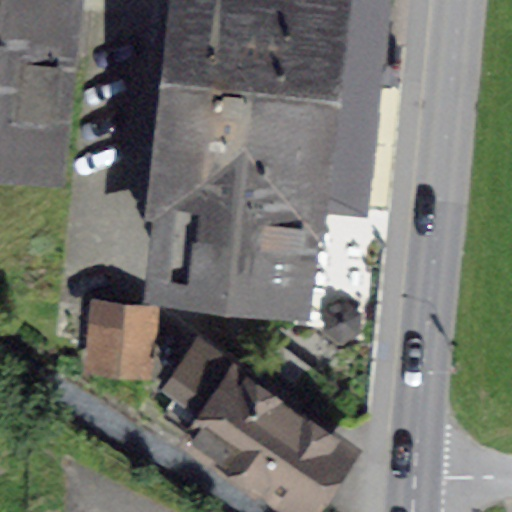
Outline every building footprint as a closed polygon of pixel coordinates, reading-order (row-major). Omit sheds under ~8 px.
[(0,0),(0,146),(47,152),(58,51),(89,54),(93,0),(0,0)] [(279,292),(289,288),(295,280),(303,201),(362,208),(384,0),(191,0),(163,266),(167,275),(177,281),(279,292)] [(149,310),(99,305),(94,365),(143,370),(149,310)] [(197,430),(300,503),(341,445),(198,344),(174,377),(195,392),(188,402),(178,395),(164,414),(193,435),(197,430)] [(322,376),(281,345),(268,363),(309,393),(322,376)]
